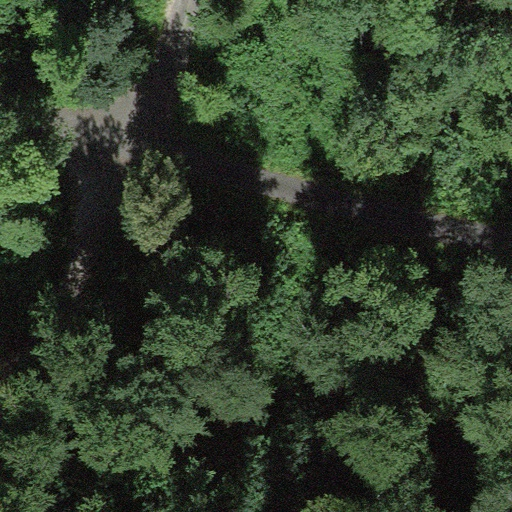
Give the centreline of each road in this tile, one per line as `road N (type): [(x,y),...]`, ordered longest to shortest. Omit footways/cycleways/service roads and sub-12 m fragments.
road 1 (track): [(511,246),(148,156)]
road 2 (track): [(192,0),(148,156),(0,112)]
road 3 (track): [(0,377),(49,344),(148,156)]
